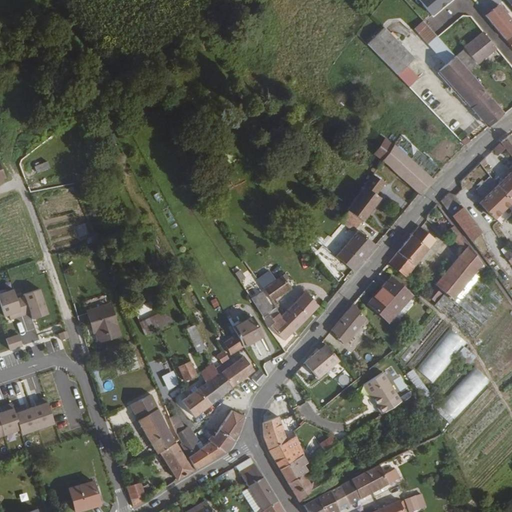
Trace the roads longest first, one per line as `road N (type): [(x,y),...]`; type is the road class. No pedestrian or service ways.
road 1 (residential): [(124,511),(19,177)]
road 2 (unclassified): [(253,446),(253,402),(428,196)]
road 3 (unclassified): [(130,511),(253,446)]
road 4 (residential): [(428,196),(511,301)]
